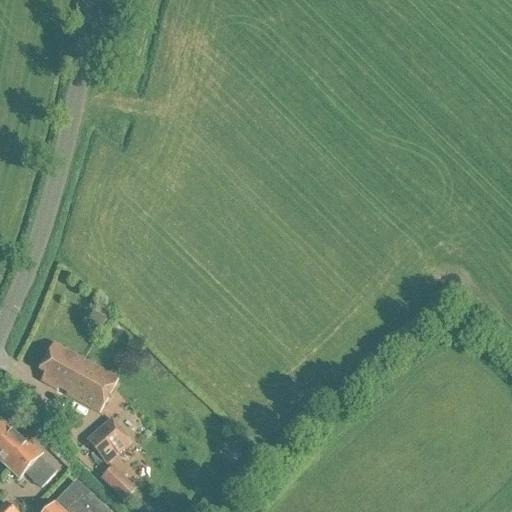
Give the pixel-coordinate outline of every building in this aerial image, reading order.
[(112,319),(103,314),(99,319),(98,318),(91,329),(102,335),(112,319)] [(118,382),(54,345),(38,372),(45,376),(40,383),(98,416),(118,382)] [(132,447),(115,424),(87,445),(105,468),(132,447)] [(22,448),(1,428),(0,429),(0,464),(18,482),(24,476),(40,490),(54,475),(38,460),(39,458),(25,445),(22,448)] [(124,504),(136,491),(113,470),(101,482),(124,504)] [(106,511),(76,483),(61,500),(49,511),(106,511)] [(21,511),(27,507),(15,496),(0,510),(0,511),(21,511)]
